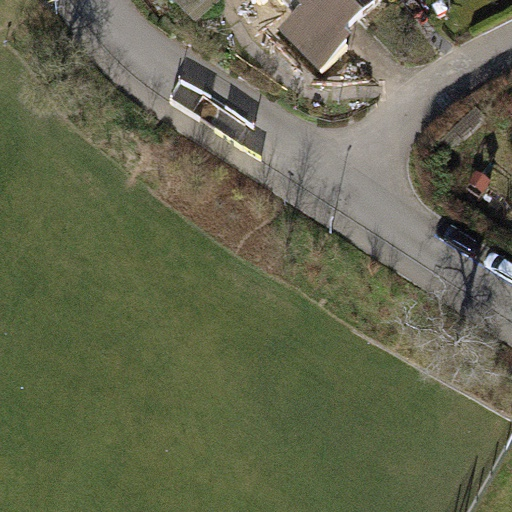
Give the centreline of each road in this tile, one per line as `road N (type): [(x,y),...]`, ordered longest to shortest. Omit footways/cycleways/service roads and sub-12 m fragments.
road 1 (residential): [(336,188),(118,24),(101,0)]
road 2 (residential): [(336,188),(415,104),(511,54)]
road 3 (residential): [(511,296),(336,188)]
